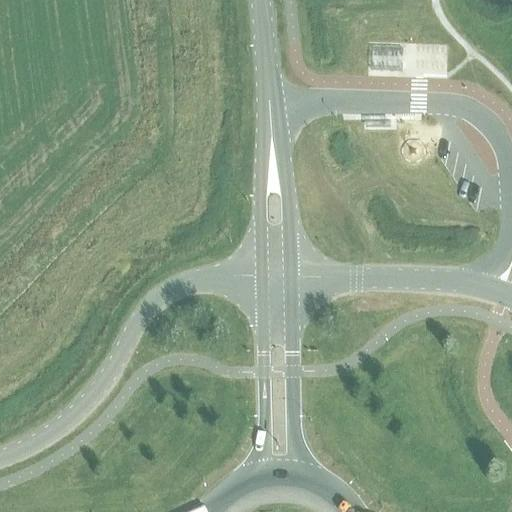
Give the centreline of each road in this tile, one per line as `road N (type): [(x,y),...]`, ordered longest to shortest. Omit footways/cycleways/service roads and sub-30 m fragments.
road 1 (tertiary): [(0,460),(84,404),(164,293),(204,277),(262,276)]
road 2 (tertiary): [(291,276),(444,279),(511,299)]
road 3 (tertiary): [(299,477),(291,276)]
road 4 (tertiary): [(262,276),(258,477)]
road 5 (tertiary): [(291,276),(287,194),(268,103)]
road 6 (tertiary): [(268,103),(262,276)]
